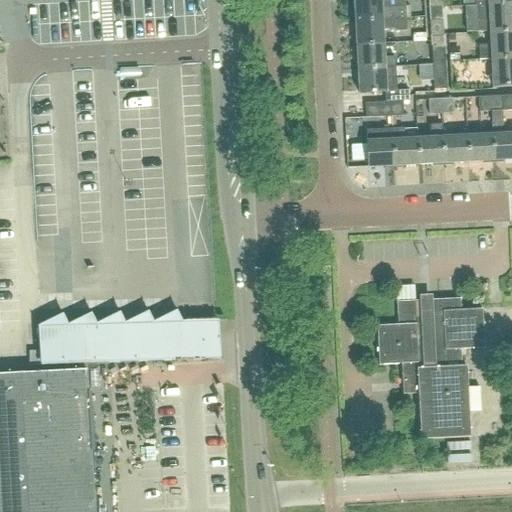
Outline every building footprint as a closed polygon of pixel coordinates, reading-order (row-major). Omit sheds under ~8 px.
[(404,6),(381,7),(380,0),(353,0),(355,23),(405,20),(404,6)] [(428,0),(429,10),(442,9),(441,0),(428,0)] [(489,20),(489,33),(511,32),(511,5),(475,7),(476,20),(489,20)] [(430,23),(443,23),(442,9),(429,10),(430,23)] [(405,31),(405,20),(355,23),(356,47),(383,45),(382,30),(395,29),(395,32),(405,31)] [(430,37),(443,36),(443,23),(430,23),(430,37)] [(491,60),(491,61),(511,59),(511,32),(489,33),(490,45),(478,45),(479,60),(491,60)] [(431,50),(444,50),(443,36),(430,37),(431,50)] [(383,45),(356,47),(357,71),(384,69),(383,45)] [(432,64),(445,63),(444,50),(431,50),(432,64)] [(511,59),(491,61),(492,88),(511,87),(511,59)] [(433,77),(445,76),(445,63),(432,64),(433,77)] [(395,69),(384,69),(357,71),(358,95),(384,94),(384,103),(409,102),(408,91),(396,92),(395,69)] [(445,76),(433,77),(433,91),(446,90),(445,76)] [(492,136),(493,162),(511,161),(511,134),(503,135),(502,112),(511,111),(511,96),(490,98),(491,113),(492,136)] [(479,114),(491,113),(490,98),(478,99),(479,114)] [(429,116),(441,115),(440,100),(428,101),(429,116)] [(440,100),(441,115),(453,115),(452,100),(440,100)] [(390,103),(391,118),(403,117),(402,102),(390,103)] [(391,118),(390,103),(365,104),(365,119),(391,118)] [(430,139),(417,139),(418,166),(443,165),(442,138),(441,125),(430,125),(430,139)] [(368,169),(393,167),(392,129),(366,131),(368,169)] [(393,167),(418,166),(417,139),(404,140),(404,129),(392,129),(393,167)] [(468,163),(493,162),(492,136),(467,137),(468,163)] [(443,165),(468,163),(467,137),(442,138),(443,165)] [(396,282),(396,295),(415,296),(415,282),(396,282)] [(461,300),(427,301),(396,303),(397,326),(376,327),(378,367),(401,365),(403,396),(418,395),(420,441),(470,438),(465,351),(484,350),(482,310),(461,311),(461,300)] [(39,358),(40,364),(220,358),(219,351),(218,321),(181,322),(175,311),(165,317),(153,324),(146,312),(135,318),(124,324),(118,313),(107,319),(97,324),(89,314),(77,320),(67,325),(61,315),(51,320),(37,327),(39,358)] [(0,511),(94,511),(86,371),(0,375),(0,511)]
